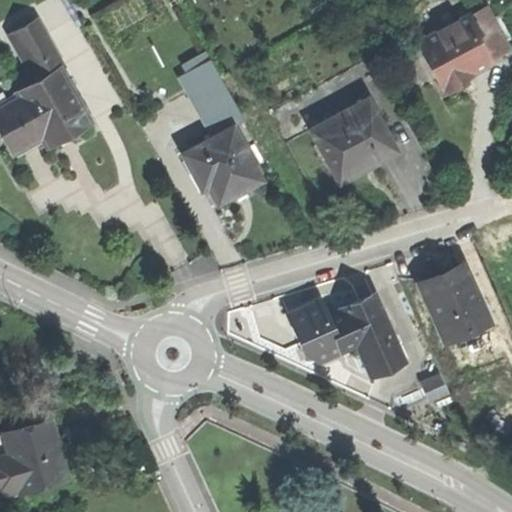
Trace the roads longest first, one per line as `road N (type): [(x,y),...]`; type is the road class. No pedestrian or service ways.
road 1 (residential): [(184,324),(199,302),(233,288),(511,200)]
road 2 (secondary): [(501,511),(434,460),(204,355)]
road 3 (secondary): [(198,373),(501,511)]
road 4 (secondary): [(0,278),(144,342)]
road 5 (residential): [(156,380),(153,407),(165,451),(193,511)]
